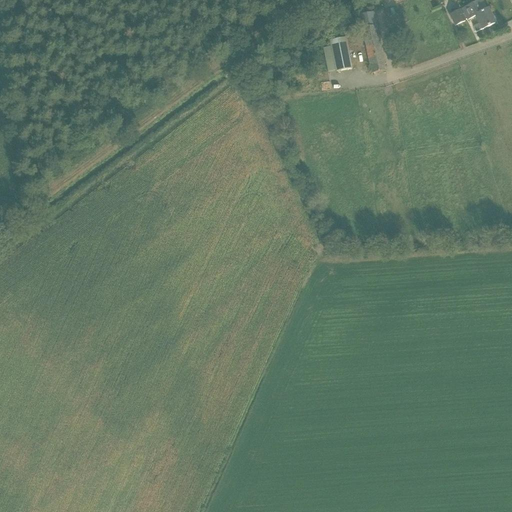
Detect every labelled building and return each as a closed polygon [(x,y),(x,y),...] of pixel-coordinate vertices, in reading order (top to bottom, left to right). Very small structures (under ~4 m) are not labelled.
[(488,10),(486,10),(481,1),(463,10),(468,20),(476,16),(479,24),(473,27),(476,33),(482,30),(495,24),(488,10)] [(450,15),(449,16),(455,27),(466,22),(461,10),(459,10),(455,9),(450,11),(450,15)] [(359,15),(362,29),(377,26),(374,12),(359,15)] [(364,40),(371,75),(383,72),(376,37),(364,40)] [(336,72),(352,69),(346,38),(330,41),(336,72)]
